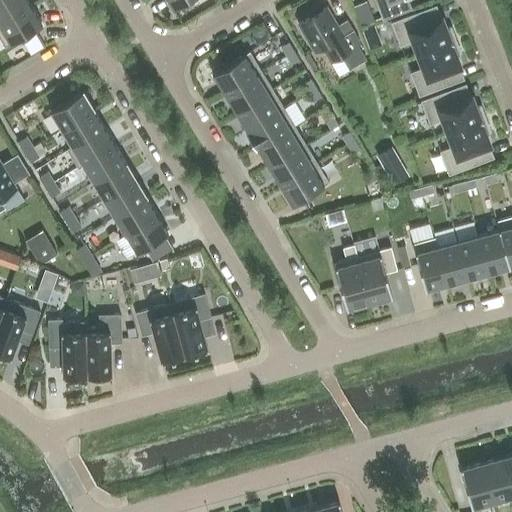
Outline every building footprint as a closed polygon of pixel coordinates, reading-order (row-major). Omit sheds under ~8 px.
[(27,0),(0,0),(0,22),(30,5),(27,0)] [(374,21),(366,0),(353,6),(361,26),(374,21)] [(375,0),(382,19),(410,8),(407,0),(375,0)] [(0,39),(4,47),(42,24),(30,5),(0,22),(0,39)] [(331,62),(340,56),(349,70),(366,60),(358,46),(359,41),(353,30),(343,36),(326,8),(321,10),(319,7),(307,14),(309,18),(298,24),(315,52),(322,47),(331,62)] [(412,41),(417,54),(454,40),(449,27),(444,27),(441,17),(421,25),(416,12),(390,22),(399,46),(412,41)] [(454,40),(417,54),(422,67),(409,72),(418,96),(444,86),(439,74),(459,66),(456,56),(459,54),(454,40)] [(286,54),(294,50),(289,41),(281,46),(286,54)] [(250,50),(213,73),(224,91),(262,69),(250,50)] [(300,58),(294,50),(286,54),(292,63),(300,58)] [(224,91),(235,110),(273,87),(262,69),(224,91)] [(317,86),(311,78),(303,82),(309,91),(317,86)] [(314,100),(322,95),(317,86),(309,91),(314,100)] [(273,87),(235,110),(247,129),(284,106),(273,87)] [(82,91),(50,111),(61,129),(93,110),(82,91)] [(442,119),(447,133),(483,119),(478,105),(474,105),(470,96),(450,103),(446,91),(420,100),(429,124),(442,119)] [(247,129),(258,147),(295,125),(284,106),(247,129)] [(93,110),(61,129),(71,146),(72,146),(104,127),(93,110)] [(331,128),(339,123),(334,114),(326,119),(331,128)] [(483,119),(447,133),(452,146),(439,151),(448,175),(474,165),(469,152),(489,145),(485,135),(488,132),(483,119)] [(295,125),(258,147),(269,166),(307,143),(295,125)] [(71,146),(66,149),(77,168),(83,165),(82,164),(114,144),(104,127),(72,146),(71,146)] [(347,144),(355,139),(350,131),(342,135),(347,144)] [(26,136),(17,141),(24,152),(32,146),(26,136)] [(361,148),(355,139),(347,144),(353,153),(361,148)] [(269,166),(280,185),(318,162),(307,143),(269,166)] [(114,144),(82,164),(83,165),(93,181),(125,162),(114,144)] [(32,146),(24,152),(30,162),(38,157),(32,146)] [(18,188),(14,182),(30,173),(17,153),(2,162),(0,158),(0,210),(6,207),(0,198),(18,188)] [(382,165),(393,184),(409,175),(397,156),(382,165)] [(125,162),(93,181),(103,199),(135,179),(125,162)] [(318,162),(280,185),(292,203),(329,181),(318,162)] [(47,171),(38,176),(45,187),(53,181),(47,171)] [(495,173),(484,176),(486,184),(497,180),(495,173)] [(474,178),(463,181),(465,189),(477,186),(474,178)] [(135,179),(103,199),(114,216),(146,197),(135,179)] [(53,181),(45,187),(51,197),(59,192),(53,181)] [(465,189),(463,181),(451,185),(453,192),(465,189)] [(431,184),(420,187),(422,195),(433,192),(431,184)] [(422,195),(420,187),(408,190),(410,198),(422,195)] [(146,197),(114,216),(124,234),(157,214),(146,197)] [(68,206),(59,211),(66,221),(74,216),(68,206)] [(343,208),(324,213),(327,225),(346,220),(343,208)] [(157,214),(124,234),(135,252),(168,233),(157,214)] [(511,215),(496,220),(508,266),(511,265),(511,215)] [(74,216),(66,221),(72,232),(80,227),(74,216)] [(496,220),(495,220),(497,229),(477,235),(488,272),(508,266),(496,220)] [(46,227),(29,237),(43,261),(60,251),(46,227)] [(457,241),(467,277),(488,272),(477,235),(457,241)] [(446,283),(433,237),(412,243),(424,289),(446,283)] [(457,241),(437,246),(434,237),(433,237),(446,283),(467,277),(457,241)] [(84,244),(76,249),(82,259),(91,254),(84,244)] [(365,303),(368,302),(353,244),(342,247),(345,259),(333,262),(346,308),(350,307),(351,310),(366,306),(365,303)] [(353,244),(368,302),(371,301),(372,304),(388,300),(387,297),(391,296),(385,272),(396,269),(390,246),(357,256),(354,244),(353,244)] [(10,252),(0,248),(0,264),(5,266),(10,252)] [(91,254),(82,259),(88,270),(97,264),(91,254)] [(48,266),(39,294),(52,298),(61,271),(48,266)] [(204,293),(169,303),(184,355),(191,353),(192,357),(205,353),(204,349),(207,348),(199,319),(210,316),(204,293)] [(0,314),(0,357),(6,360),(8,356),(10,357),(11,356),(10,356),(20,329),(31,333),(40,311),(6,298),(0,314)] [(184,355),(169,303),(135,312),(141,335),(153,332),(160,361),(163,360),(164,364),(177,361),(176,357),(184,355)] [(98,326),(84,327),(86,376),(94,375),(94,379),(108,379),(108,375),(111,375),(109,343),(121,343),(120,313),(98,314),(98,326)] [(79,376),(86,376),(84,327),(84,321),(62,322),(62,318),(47,319),(48,347),(61,346),(62,375),(62,376),(65,376),(65,380),(79,380),(79,376)] [(482,461),(493,500),(511,495),(511,483),(504,455),(482,461)] [(482,461),(460,468),(470,507),(493,500),(482,461)] [(341,511),(339,501),(317,507),(318,511),(341,511)]
